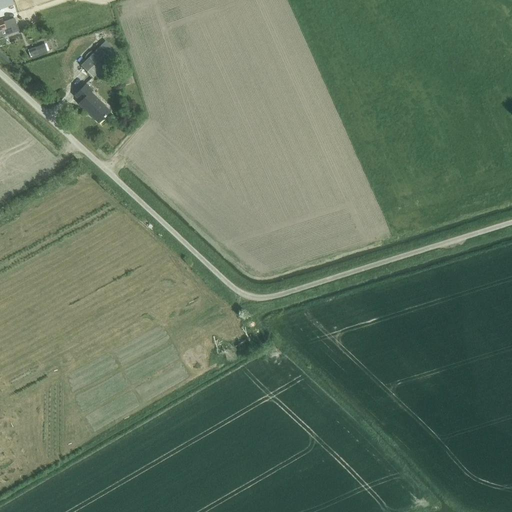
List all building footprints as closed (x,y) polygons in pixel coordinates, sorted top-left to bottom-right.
[(11,0),(0,0),(0,9),(13,5),(11,0)] [(1,19),(0,19),(0,37),(19,31),(14,19),(3,23),(1,19)] [(98,49),(81,66),(93,77),(110,60),(117,52),(106,41),(98,49)] [(37,47),(40,54),(46,51),(44,45),(37,47)] [(130,73),(123,75),(125,82),(132,80),(130,73)] [(90,92),(92,91),(86,84),(74,96),(80,102),(79,103),(98,123),(110,112),(90,92)]
